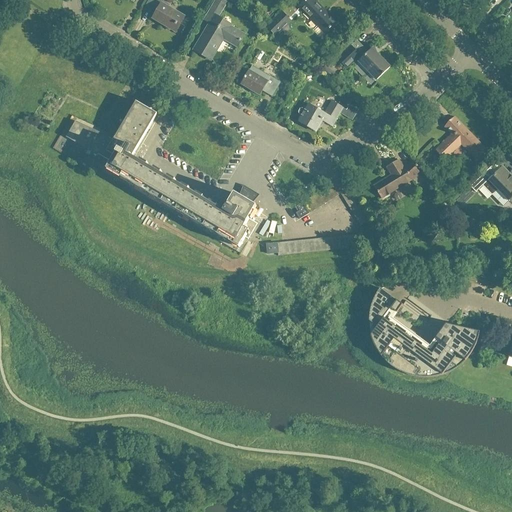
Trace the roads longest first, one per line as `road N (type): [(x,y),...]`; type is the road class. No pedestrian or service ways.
road 1 (residential): [(273,136),(317,163),(436,83)]
road 2 (residential): [(70,0),(75,12),(185,85)]
